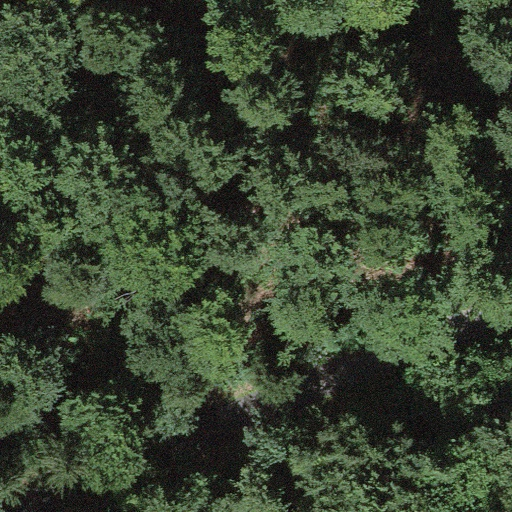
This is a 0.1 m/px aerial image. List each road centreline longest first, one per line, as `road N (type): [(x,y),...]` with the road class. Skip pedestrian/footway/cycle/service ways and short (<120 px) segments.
road 1 (track): [(15,511),(125,458),(511,309)]
road 2 (track): [(0,111),(229,0)]
